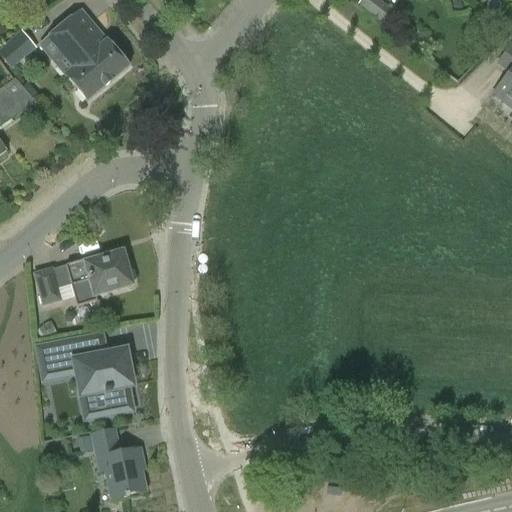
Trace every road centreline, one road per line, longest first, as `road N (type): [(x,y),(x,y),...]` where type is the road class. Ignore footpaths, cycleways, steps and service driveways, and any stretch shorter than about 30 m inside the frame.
road 1 (residential): [(511,437),(426,430),(316,437),(192,475)]
road 2 (tertiary): [(192,475),(176,345),(186,174)]
road 3 (unclassified): [(0,262),(111,170),(186,174)]
